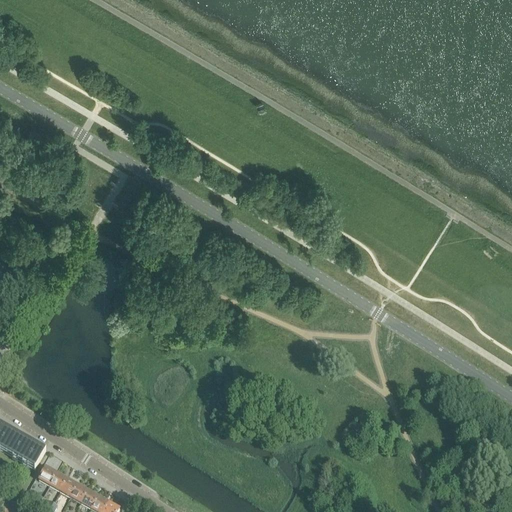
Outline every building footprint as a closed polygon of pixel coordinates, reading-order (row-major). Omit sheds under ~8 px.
[(33,447),(28,444),(5,431),(0,427),(0,451),(35,472),(37,469),(38,467),(45,454),(33,447)] [(49,489),(57,476),(46,470),(39,483),(49,489)] [(60,495),(67,482),(57,476),(49,489),(60,495)] [(70,501),(77,488),(67,482),(60,495),(70,501)] [(81,507),(88,494),(77,488),(70,501),(81,507)] [(41,500),(36,497),(37,496),(32,494),(28,500),(34,502),(39,505),(41,500)] [(90,511),(91,511),(99,500),(88,494),(81,507),(90,511)] [(105,511),(109,506),(99,500),(91,511),(105,511)] [(49,511),(50,511),(54,506),(48,502),(44,509),(49,511)]
